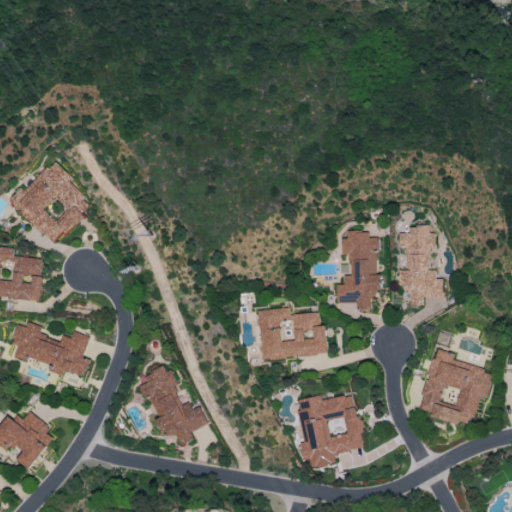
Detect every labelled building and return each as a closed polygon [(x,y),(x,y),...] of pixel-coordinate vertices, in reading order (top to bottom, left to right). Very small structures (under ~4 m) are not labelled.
[(56,244),(92,204),(68,182),(72,177),(53,160),(25,191),(21,187),(8,201),(56,244)] [(399,233),(399,248),(406,247),(406,269),(399,269),(399,288),(410,288),(410,305),(423,304),(423,296),(444,296),(444,278),(435,278),(435,269),(428,269),(428,248),(436,248),(436,232),(430,233),(430,225),(409,225),(409,233),(399,233)] [(336,302),(358,302),(360,310),(370,310),(370,295),(380,292),(381,274),(375,269),(376,251),(379,251),(379,237),(369,237),(368,231),(347,231),(347,237),(343,238),(343,254),(350,254),(350,274),(344,275),(344,284),(337,284),(336,302)] [(44,259),(13,255),(14,248),(0,246),(0,296),(40,301),(44,259)] [(327,354),(325,324),(320,325),(319,312),(290,314),(289,307),(258,309),(262,358),(327,354)] [(15,357),(27,361),(28,357),(51,364),(48,371),(62,375),(63,369),(84,376),(89,359),(82,357),(89,336),(72,331),(70,337),(62,335),(59,343),(38,336),(41,326),(27,322),(25,326),(17,324),(11,343),(18,346),(15,357)] [(472,425),(479,396),(487,397),(493,370),(452,361),(454,353),(434,348),(419,413),(472,425)] [(142,384),(157,418),(166,438),(177,433),(181,445),(192,441),(188,432),(207,424),(200,405),(192,409),(189,402),(182,405),(174,386),(176,385),(167,364),(144,374),(148,382),(142,384)] [(354,394),(322,400),(321,395),(296,400),(304,442),(300,443),(303,459),(310,458),(311,468),(336,464),(334,453),(365,447),(354,394)] [(52,437),(45,432),(50,426),(29,411),(23,419),(13,412),(0,430),(0,445),(8,451),(14,443),(23,450),(17,459),(30,469),(52,437)]
